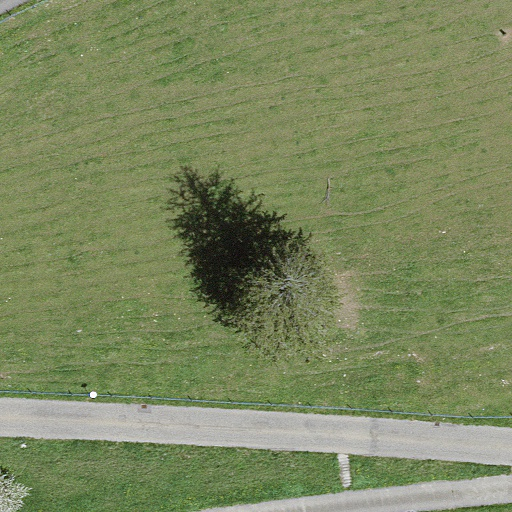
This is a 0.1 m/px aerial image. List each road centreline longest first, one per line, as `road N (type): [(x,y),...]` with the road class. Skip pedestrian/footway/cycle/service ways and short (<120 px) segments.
road 1 (unclassified): [(511,444),(0,414)]
road 2 (track): [(281,511),(511,488)]
